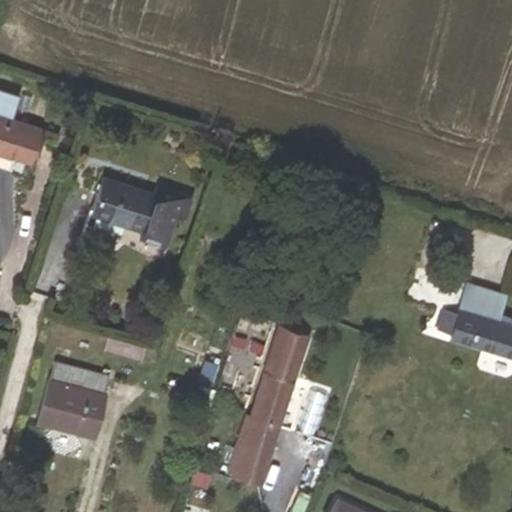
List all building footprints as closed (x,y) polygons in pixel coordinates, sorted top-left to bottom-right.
[(0,153),(28,163),(39,127),(0,114),(0,153)] [(152,192),(105,176),(92,214),(140,230),(138,236),(163,245),(174,212),(175,212),(183,215),(190,195),(155,184),(152,192)] [(504,297),(468,285),(460,309),(457,309),(456,313),(445,310),(439,327),(452,331),(450,337),(511,357),(511,324),(497,319),(504,297)] [(231,474),(260,483),(307,336),(277,326),(231,474)] [(38,422),(92,437),(108,377),(55,362),(38,422)] [(193,483),(205,487),(209,475),(198,471),(193,483)] [(361,511),(338,501),(332,511),(361,511)]
